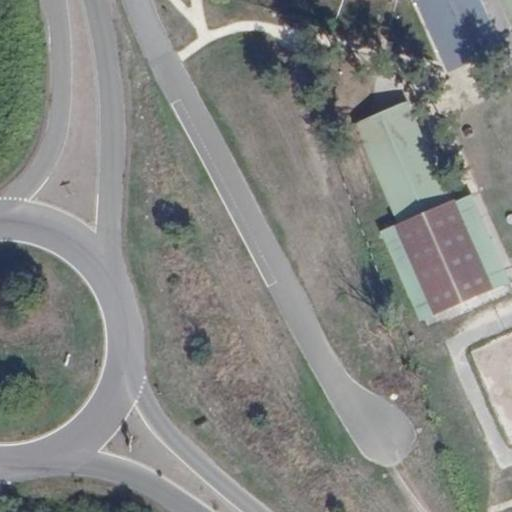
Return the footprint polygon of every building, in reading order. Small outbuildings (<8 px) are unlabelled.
[(465,0),(418,0),(445,59),(484,41),(465,0)] [(500,47),(478,0),(465,0),(484,41),(445,59),(450,70),(500,47)] [(451,205),(403,103),(357,122),(404,225),(451,205)] [(503,282),(466,198),(451,205),(487,290),(503,282)] [(487,290),(451,205),(404,225),(388,232),(426,317),(487,290)]
